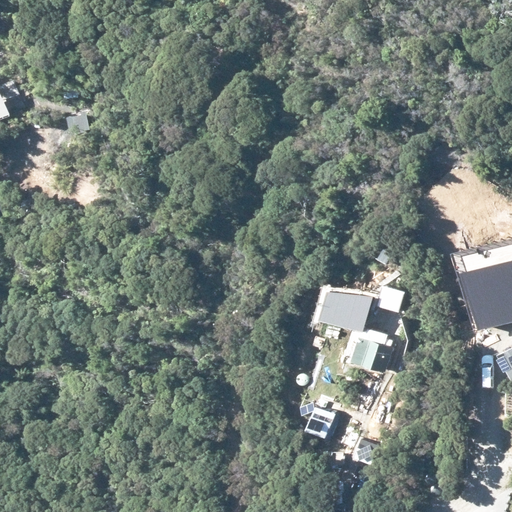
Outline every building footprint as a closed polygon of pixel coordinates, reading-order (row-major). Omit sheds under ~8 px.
[(0,120),(28,110),(15,78),(0,83),(0,120)] [(357,338),(350,365),(385,373),(392,347),(357,338)] [(511,355),(491,346),(472,387),(502,400),(511,378),(511,355)] [(303,432),(324,441),(334,416),(314,408),(303,432)] [(390,440),(366,425),(347,456),(371,471),(390,440)]
